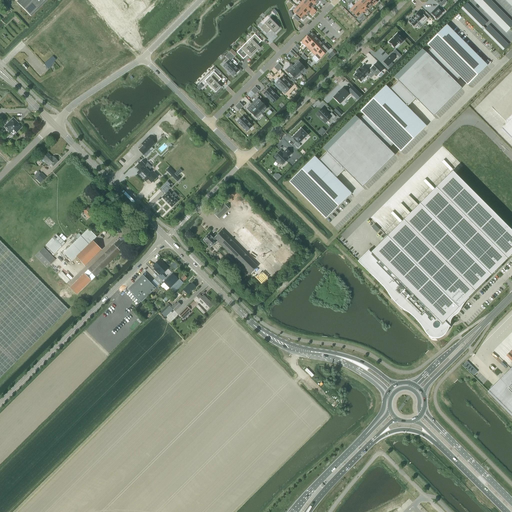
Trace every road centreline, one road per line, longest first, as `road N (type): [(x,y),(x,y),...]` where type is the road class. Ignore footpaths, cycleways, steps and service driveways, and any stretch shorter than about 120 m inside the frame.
road 1 (unclassified): [(330,229),(511,52)]
road 2 (unclassified): [(244,159),(405,0)]
road 3 (tertiary): [(0,403),(152,251)]
road 4 (residential): [(208,124),(337,0)]
road 5 (tertiary): [(393,386),(354,358),(283,342),(249,321)]
road 6 (tertiary): [(165,236),(53,123)]
road 7 (tertiary): [(249,321),(277,344),(338,360),(375,381)]
road 8 (secondary): [(375,423),(293,511)]
